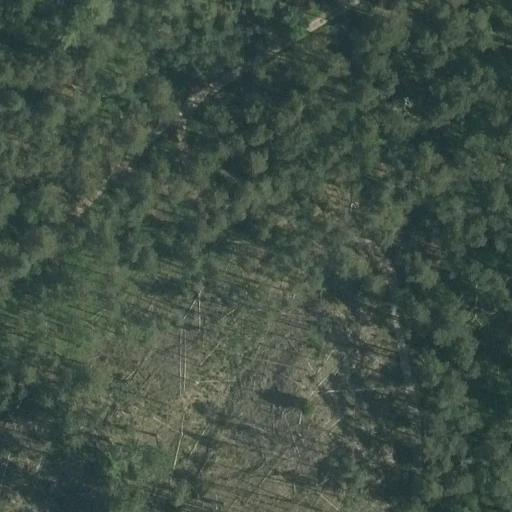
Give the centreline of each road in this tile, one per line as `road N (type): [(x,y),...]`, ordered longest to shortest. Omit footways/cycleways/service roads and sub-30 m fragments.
road 1 (track): [(107,181),(194,102),(357,0)]
road 2 (track): [(0,291),(107,181)]
